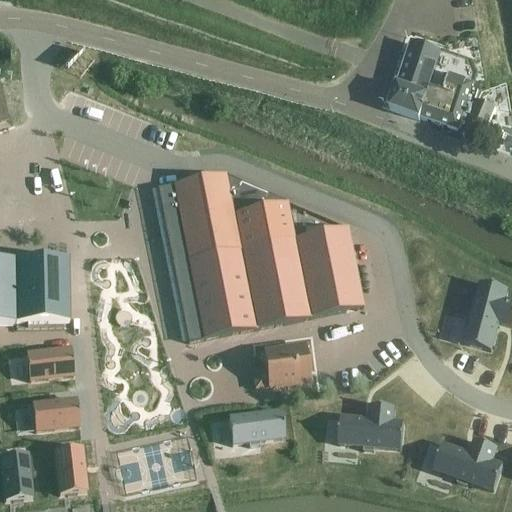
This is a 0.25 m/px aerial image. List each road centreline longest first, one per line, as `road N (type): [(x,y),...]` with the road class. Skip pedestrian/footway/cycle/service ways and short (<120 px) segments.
road 1 (residential): [(0,21),(30,20),(353,112)]
road 2 (residential): [(511,173),(353,112)]
